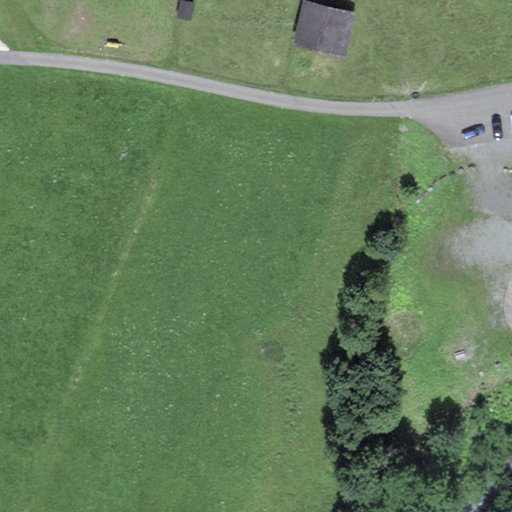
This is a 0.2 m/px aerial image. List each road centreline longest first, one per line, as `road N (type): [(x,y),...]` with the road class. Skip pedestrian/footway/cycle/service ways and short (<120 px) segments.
road 1 (tertiary): [(0,56),(344,109),(491,96)]
road 2 (track): [(464,99),(492,200),(511,216)]
